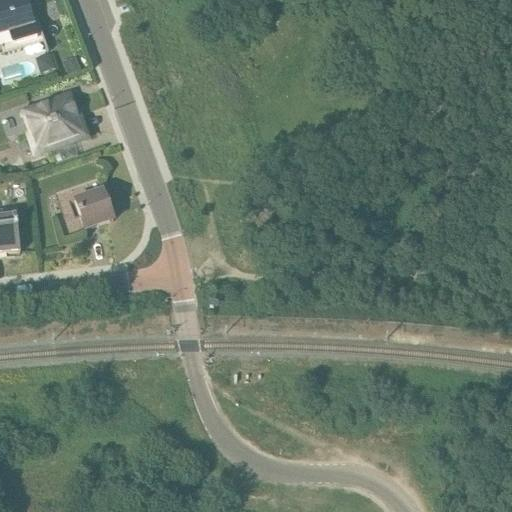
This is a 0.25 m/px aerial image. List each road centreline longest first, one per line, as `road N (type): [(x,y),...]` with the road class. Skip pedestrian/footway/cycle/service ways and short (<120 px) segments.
road 1 (unclassified): [(178,278),(195,376),(232,448),(279,471),(362,476),(393,491),(409,511)]
road 2 (track): [(511,266),(178,278)]
road 3 (residential): [(178,278),(89,0)]
road 4 (residential): [(0,298),(178,278)]
